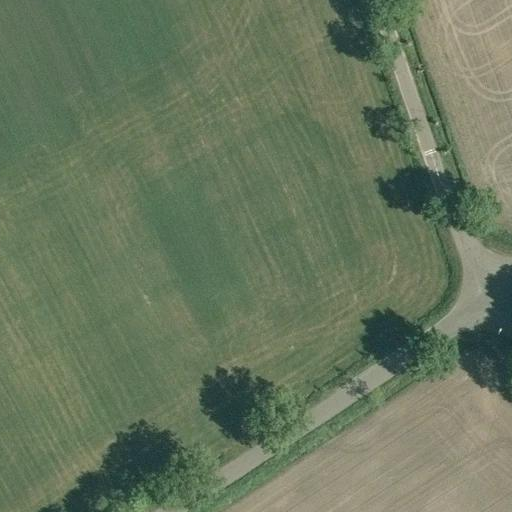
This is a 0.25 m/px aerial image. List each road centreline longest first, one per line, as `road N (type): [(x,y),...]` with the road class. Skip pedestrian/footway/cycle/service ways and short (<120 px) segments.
road 1 (unclassified): [(172,511),(489,298)]
road 2 (unclassified): [(489,298),(378,0)]
